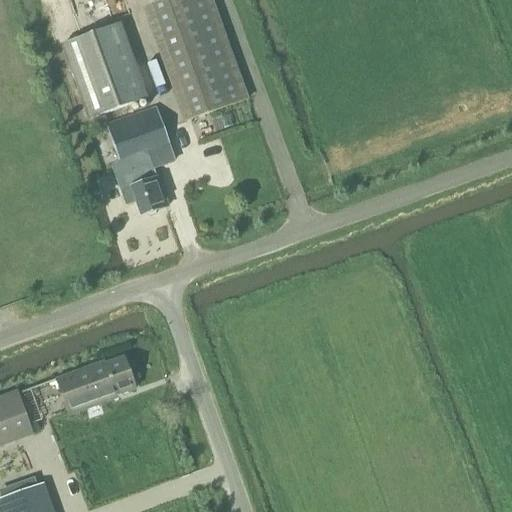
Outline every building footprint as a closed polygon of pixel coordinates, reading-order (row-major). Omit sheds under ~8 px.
[(190,122),(246,102),(209,0),(180,0),(151,11),(190,122)] [(91,122),(147,102),(120,27),(64,47),(91,122)] [(167,209),(151,166),(148,167),(146,160),(136,164),(135,159),(169,147),(156,110),(106,128),(119,164),(111,167),(126,208),(137,204),(142,218),(148,216),(149,216),(155,214),(155,213),(167,209)] [(104,362),(56,380),(70,416),(112,400),(112,398),(134,389),(123,358),(104,365),(104,362)] [(19,392),(0,398),(0,437),(31,426),(19,392)] [(52,511),(44,487),(0,501),(0,511),(52,511)]
